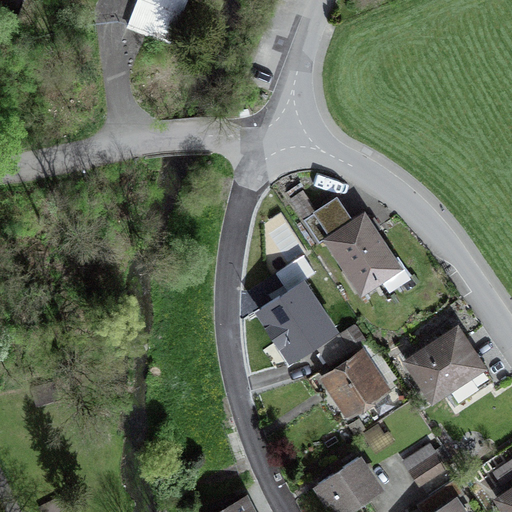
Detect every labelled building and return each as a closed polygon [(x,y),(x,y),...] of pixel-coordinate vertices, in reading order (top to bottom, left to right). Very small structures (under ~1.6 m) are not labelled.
[(137,0),(125,29),(170,47),(188,0),(137,0)] [(305,193),(293,201),(306,221),(318,213),(305,193)] [(356,227),(339,201),(318,215),(333,237),(326,242),(364,302),(405,276),(368,219),(356,227)] [(288,208),(267,217),(283,258),(304,249),(288,208)] [(289,288),(256,307),(290,365),(343,333),(309,275),(317,270),(306,251),(277,268),(289,288)] [(459,327),(404,361),(433,407),(488,373),(459,327)] [(342,337),(320,351),(332,369),(353,355),(342,337)] [(364,353),(321,380),(347,422),(390,395),(364,353)] [(444,473),(429,448),(400,464),(415,489),(444,473)] [(350,511),(383,491),(361,457),(314,487),(327,507),(330,505),(334,511),(350,511)] [(511,463),(491,477),(504,496),(511,490),(511,463)] [(435,511),(433,511),(464,511),(458,502),(464,498),(454,483),(428,500),(435,511)] [(511,511),(511,490),(504,496),(494,502),(500,511),(511,511)] [(259,511),(254,499),(222,511),(259,511)]
